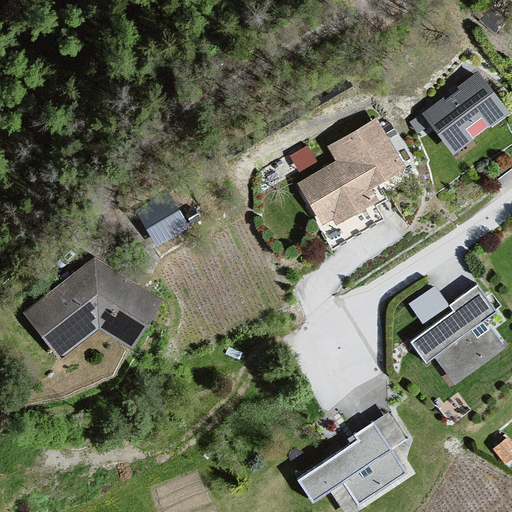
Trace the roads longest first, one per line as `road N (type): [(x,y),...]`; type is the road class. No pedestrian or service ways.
road 1 (residential): [(81,213),(163,135),(364,0)]
road 2 (residential): [(511,201),(356,308),(340,357),(359,419)]
